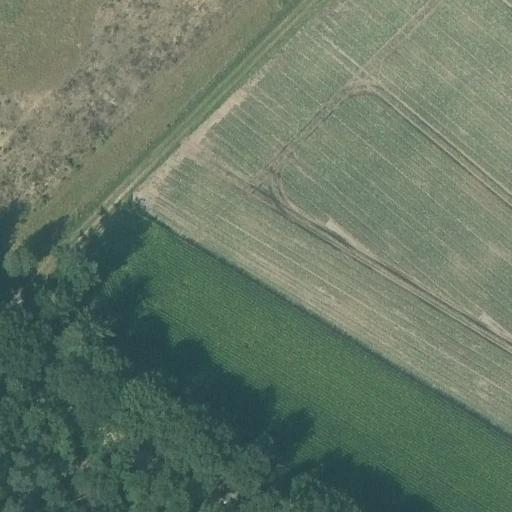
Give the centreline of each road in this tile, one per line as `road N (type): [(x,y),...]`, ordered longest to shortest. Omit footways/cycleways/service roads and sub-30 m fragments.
road 1 (track): [(0,295),(297,0)]
road 2 (unclassified): [(0,372),(227,511)]
